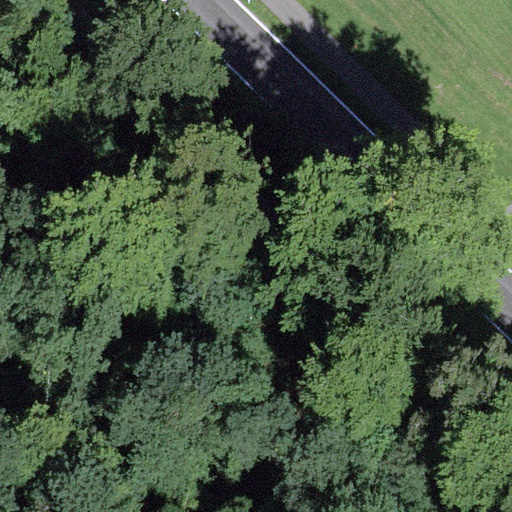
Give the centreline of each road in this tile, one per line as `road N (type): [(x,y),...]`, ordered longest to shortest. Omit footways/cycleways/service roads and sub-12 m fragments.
road 1 (track): [(511,511),(485,458),(67,0)]
road 2 (tertiary): [(511,314),(201,0)]
